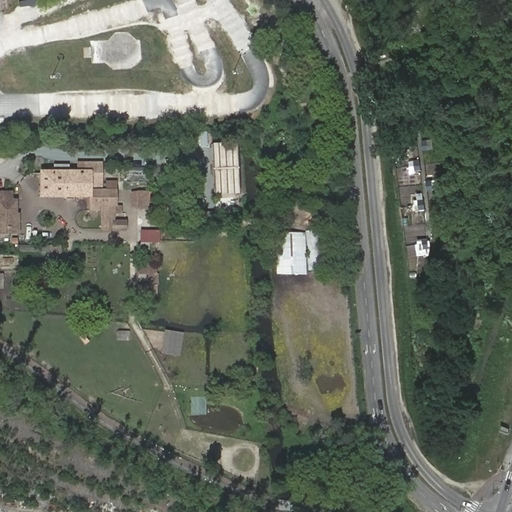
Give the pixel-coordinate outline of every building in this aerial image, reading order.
[(97,94),(39,93),(38,114),(96,116),(97,94)] [(23,106),(15,106),(15,113),(27,113),(28,96),(23,96),(23,106)] [(238,195),(239,144),(213,144),(212,195),(238,195)] [(77,163),(77,173),(89,173),(100,173),(100,163),(77,163)] [(63,194),(63,173),(42,173),(41,194),(44,194),(44,200),(52,200),(52,194),(63,194)] [(77,173),(63,173),(63,194),(89,194),(89,190),(89,186),(89,173),(77,173)] [(89,173),(89,186),(100,186),(100,173),(89,173)] [(89,190),(89,194),(89,205),(93,205),(101,205),(101,230),(126,229),(126,221),(112,221),(112,214),(122,214),(122,205),(115,205),(108,205),(108,190),(89,190)] [(149,191),(130,191),(130,210),(148,210),(149,191)] [(11,200),(11,192),(0,192),(0,232),(7,233),(7,228),(17,228),(17,219),(15,219),(15,214),(17,214),(17,200),(11,200)] [(304,272),(304,232),(278,232),(278,272),(304,272)] [(138,295),(157,296),(157,264),(139,263),(138,295)] [(183,333),(164,330),(160,354),(179,357),(183,333)] [(118,331),(118,339),(129,340),(130,332),(118,331)]
